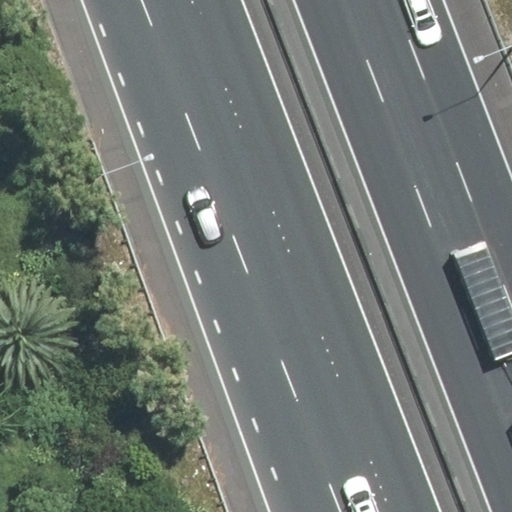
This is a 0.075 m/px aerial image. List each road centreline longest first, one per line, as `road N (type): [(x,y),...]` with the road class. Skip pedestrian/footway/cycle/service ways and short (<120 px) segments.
road 1 (motorway): [(389,511),(193,0)]
road 2 (motorway): [(347,0),(493,390)]
